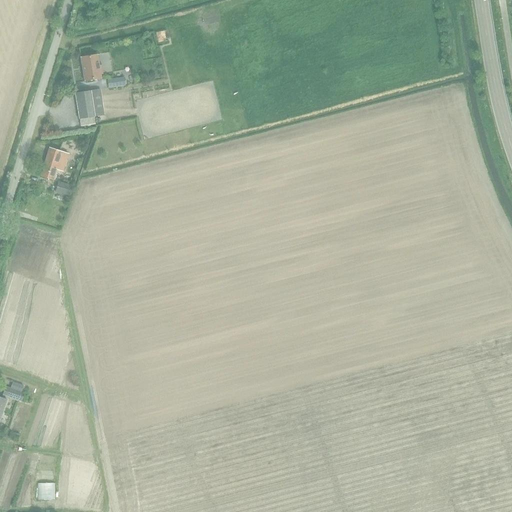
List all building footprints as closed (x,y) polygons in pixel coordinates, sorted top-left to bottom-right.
[(101,78),(100,74),(102,73),(101,65),(99,65),(97,54),(80,56),(80,57),(81,66),(82,72),(82,71),(84,81),(101,78)] [(109,88),(125,86),(124,78),(108,80),(109,88)] [(95,123),(94,116),(102,115),(98,90),(75,93),(81,126),(95,123)] [(53,180),(62,152),(49,148),(41,176),(53,180)] [(68,193),(70,185),(58,182),(56,191),(65,194),(66,192),(68,193)] [(59,206),(41,199),(38,208),(48,211),(44,222),(53,225),(56,216),(59,217),(60,213),(57,212),(59,206)] [(18,399),(21,391),(6,386),(3,394),(18,399)]
